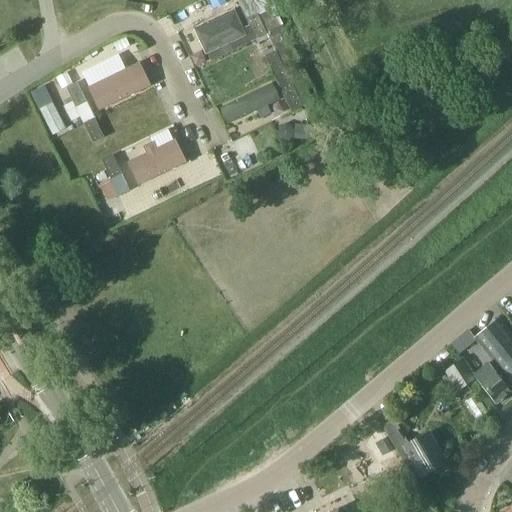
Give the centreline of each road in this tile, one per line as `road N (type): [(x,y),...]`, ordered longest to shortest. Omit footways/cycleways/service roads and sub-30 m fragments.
road 1 (residential): [(511,275),(267,481),(203,511)]
road 2 (residential): [(209,149),(158,41),(136,24),(107,27),(0,92)]
road 3 (tertiary): [(117,511),(0,311)]
